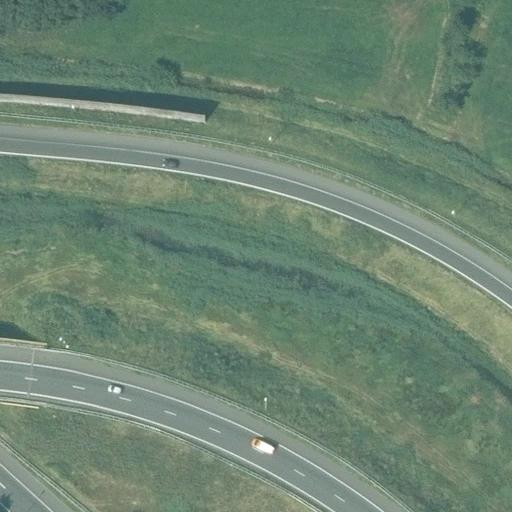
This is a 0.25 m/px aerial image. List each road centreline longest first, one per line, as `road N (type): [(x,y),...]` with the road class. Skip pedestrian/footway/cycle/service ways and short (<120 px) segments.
road 1 (motorway): [(511,300),(397,229),(272,183),(0,145)]
road 2 (motorway): [(355,511),(204,426),(129,400),(0,375)]
